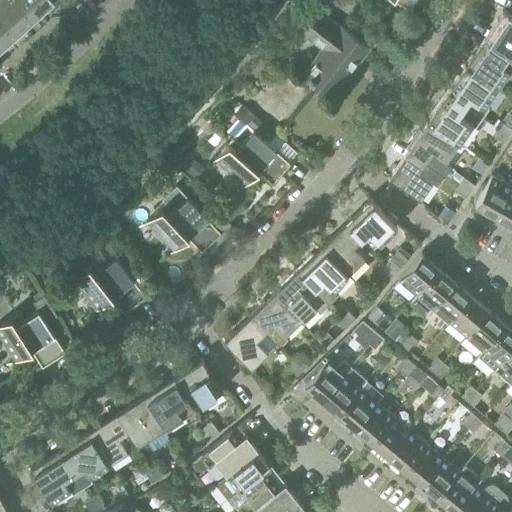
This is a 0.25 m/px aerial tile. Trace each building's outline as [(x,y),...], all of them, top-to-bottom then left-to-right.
[(29,0),(0,0),(24,24),(39,10),(29,0)] [(0,0),(0,28),(9,38),(24,24),(0,0)] [(29,0),(39,10),(50,0),(29,0)] [(511,14),(503,8),(484,36),(511,55),(511,14)] [(303,74),(331,96),(369,47),(340,25),(340,26),(318,9),(302,31),(323,48),(303,74)] [(417,31),(423,21),(413,15),(407,24),(417,31)] [(0,46),(9,38),(0,28),(0,46)] [(511,55),(484,36),(465,63),(497,85),(509,67),(511,62),(511,55)] [(445,90),(482,116),(488,107),(484,105),(497,85),(465,63),(459,73),(457,72),(445,90)] [(427,119),(459,141),(471,123),(475,127),(482,116),(445,90),(432,109),(433,110),(427,119)] [(243,104),(237,111),(248,121),(254,114),(243,104)] [(446,159),(459,141),(427,119),(421,128),(419,127),(406,146),(408,147),(426,159),(444,172),(451,162),(446,159)] [(511,129),(511,127),(501,121),(501,120),(497,126),(509,134),(511,129)] [(504,141),(509,134),(497,126),(493,133),(504,141)] [(245,184),(259,169),(272,181),(290,161),(276,149),(253,128),(241,143),(234,137),(215,158),(245,184)] [(408,147),(389,175),(420,197),(433,179),(437,182),(444,172),(426,159),(408,147)] [(185,167),(193,175),(202,165),(194,158),(185,167)] [(456,171),(452,176),(459,182),(463,176),(456,171)] [(475,204),(495,214),(511,184),(492,174),(475,204)] [(459,182),(471,189),(475,184),(463,176),(459,182)] [(466,197),(471,189),(459,182),(455,189),(466,197)] [(166,202),(162,206),(146,220),(174,250),(188,236),(201,249),(221,231),(208,217),(187,195),(176,184),(162,198),(166,202)] [(495,214),(511,224),(511,184),(495,214)] [(118,206),(111,196),(100,205),(107,214),(118,206)] [(396,225),(370,198),(345,221),(361,237),(372,249),(379,242),(380,241),(396,225)] [(398,218),(389,210),(385,214),(394,223),(398,218)] [(348,272),(364,256),(353,245),(361,237),(345,221),(321,245),(348,272)] [(296,266),(329,299),(337,292),(332,287),(348,272),(321,245),(313,253),(311,251),(296,266)] [(39,248),(25,258),(36,273),(50,262),(39,248)] [(387,262),(397,271),(409,258),(398,249),(387,262)] [(415,291),(437,265),(422,252),(400,278),(415,291)] [(124,311),(146,294),(141,288),(150,281),(138,266),(129,273),(115,255),(100,267),(95,260),(89,264),(72,277),(97,309),(112,296),(124,311)] [(397,271),(387,262),(381,269),(392,278),(397,271)] [(437,265),(415,291),(416,292),(410,300),(426,314),(433,306),(432,306),(455,280),(437,265)] [(273,291),(300,319),(315,304),(319,308),(329,299),(296,266),(279,283),(281,284),(273,291)] [(433,306),(448,320),(471,293),(455,280),(432,306),(433,306)] [(39,291),(32,295),(35,300),(42,295),(39,291)] [(251,318),(275,343),(279,347),(288,338),(284,334),(300,319),(273,291),(265,300),(263,298),(247,314),(249,315),(251,318)] [(466,334),(488,308),(471,293),(448,320),(466,334)] [(0,337),(15,360),(32,350),(42,365),(65,351),(46,321),(57,314),(44,294),(42,295),(35,300),(33,301),(38,309),(22,319),(17,312),(12,316),(11,315),(0,322),(0,337)] [(343,302),(337,308),(341,312),(346,307),(343,302)] [(383,310),(377,305),(368,316),(374,321),(382,311),(383,310)] [(355,317),(346,307),(341,312),(351,322),(355,317)] [(466,334),(482,348),(483,348),(505,322),(488,308),(466,334)] [(385,314),(382,311),(374,321),(378,323),(385,314)] [(344,328),(351,322),(341,312),(335,318),(344,328)] [(251,318),(249,315),(224,339),(251,366),(268,350),(275,343),(251,318)] [(352,329),(368,342),(377,332),(362,319),(352,329)] [(477,355),(494,369),(511,347),(511,327),(505,322),(483,348),(482,348),(477,355)] [(401,344),(410,333),(404,328),(395,339),(401,344)] [(384,337),(377,332),(368,342),(375,348),(384,337)] [(416,338),(410,333),(401,344),(407,349),(416,338)] [(511,347),(494,369),(510,382),(511,380),(511,347)] [(293,359),(302,369),(307,364),(298,354),(293,359)] [(402,371),(411,360),(405,355),(396,366),(402,371)] [(434,372),(443,361),(437,356),(428,367),(434,372)] [(172,374),(194,407),(222,389),(202,357),(191,363),(191,362),(172,374)] [(305,384),(321,398),(343,372),(350,364),(343,359),(337,366),(327,358),(305,384)] [(296,375),(302,369),(293,359),(287,365),(296,375)] [(417,365),(411,360),(402,371),(408,376),(417,365)] [(449,366),(443,361),(434,372),(440,377),(449,366)] [(350,364),(343,372),(321,398),(338,412),(366,379),(367,378),(350,365),(350,364)] [(154,387),(145,393),(165,425),(194,407),(172,374),(153,386),(154,387)] [(338,412),(355,426),(377,400),(383,393),(367,379),(367,378),(366,379),(338,412)] [(455,382),(451,386),(454,388),(458,392),(461,387),(455,382)] [(435,399),(439,394),(444,388),(438,383),(429,394),(435,399)] [(444,388),(439,394),(445,399),(454,389),(448,383),(444,388)] [(461,395),(468,400),(477,389),(470,384),(461,395)] [(477,389),(468,400),(473,405),(482,394),(477,389)] [(164,426),(165,425),(145,393),(116,412),(119,417),(131,435),(137,444),(146,438),(154,450),(172,438),(164,426)] [(355,426),(371,441),(394,414),(377,400),(355,426)] [(468,427),(477,416),(471,411),(462,421),(468,427)] [(99,423),(88,430),(109,461),(128,449),(122,440),(131,435),(119,417),(116,412),(99,423)] [(494,422),(501,428),(510,417),(503,412),(494,422)] [(410,428),(394,414),(371,441),(388,455),(410,428)] [(483,421),(477,416),(468,427),(474,432),(483,421)] [(511,419),(510,417),(501,428),(506,433),(511,426),(511,419)] [(205,425),(213,436),(219,431),(211,420),(205,425)] [(213,436),(205,425),(198,430),(207,441),(213,436)] [(388,455),(405,469),(427,442),(410,428),(388,455)] [(215,459),(227,473),(258,448),(246,433),(240,438),(233,429),(191,461),(193,464),(194,466),(198,469),(202,469),(206,467),(209,465),(209,464),(215,459)] [(60,448),(83,483),(93,477),(90,473),(109,461),(88,430),(60,448)] [(501,454),(510,444),(504,439),(495,449),(501,454)] [(405,469),(422,483),(444,456),(427,442),(405,469)] [(511,453),(511,445),(510,444),(501,454),(507,459),(511,453)] [(83,483),(60,448),(31,466),(51,498),(70,486),(72,490),(83,483)] [(271,464),(258,448),(227,473),(238,488),(229,496),(237,505),(272,477),(265,469),(271,464)] [(438,497),(460,470),(444,456),(422,483),(438,497)] [(157,461),(151,465),(159,477),(165,473),(157,461)] [(438,497),(454,510),(476,484),(481,478),(465,464),(460,470),(438,497)] [(159,477),(151,465),(144,470),(152,481),(159,477)] [(279,486),(272,477),(237,505),(241,511),(249,511),(254,508),(257,511),(278,511),(297,497),(285,482),(279,486)] [(454,510),(456,511),(481,511),(502,489),(495,483),(492,483),(489,483),(486,484),(482,489),(476,484),(454,510)] [(509,511),(503,506),(507,502),(508,499),(508,496),(506,492),(502,489),(481,511),(509,511)] [(91,497),(98,509),(105,506),(98,493),(91,497)] [(89,511),(91,511),(98,509),(91,497),(84,500),(89,511)] [(308,511),(297,497),(278,511),(308,511)] [(160,511),(168,511),(173,510),(168,502),(158,508),(160,511)] [(128,511),(124,503),(106,511),(128,511)]
